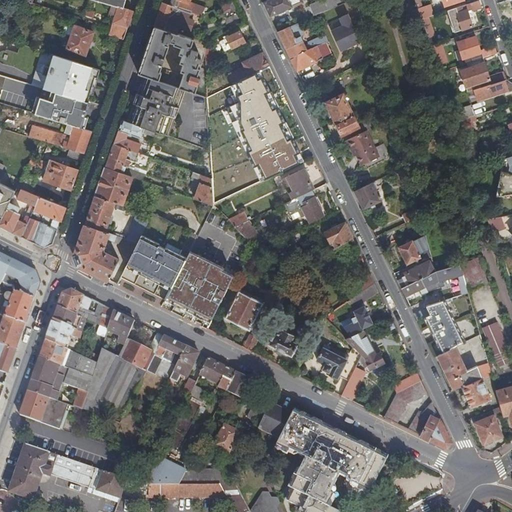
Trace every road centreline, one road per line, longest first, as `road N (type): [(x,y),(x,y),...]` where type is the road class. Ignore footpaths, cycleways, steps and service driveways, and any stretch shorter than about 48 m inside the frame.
road 1 (residential): [(476,484),(249,0)]
road 2 (secondary): [(476,484),(59,269)]
road 3 (residential): [(152,0),(59,269)]
road 4 (residential): [(59,269),(0,434)]
